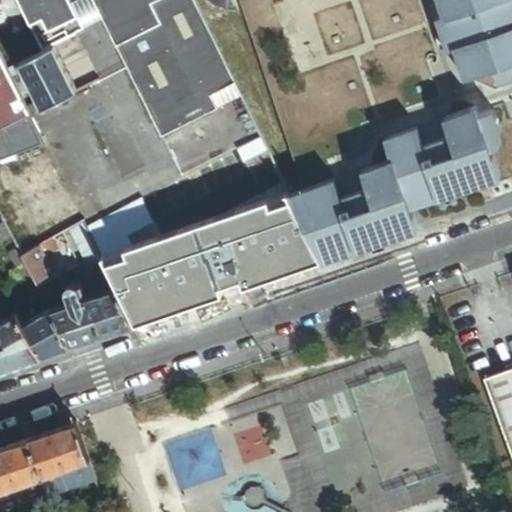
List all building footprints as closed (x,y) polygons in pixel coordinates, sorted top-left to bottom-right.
[(18,0),(43,50),(53,45),(85,29),(71,1),(70,0),(18,0)] [(73,0),(71,1),(85,29),(92,26),(107,18),(108,2),(105,0),(73,0)] [(105,0),(108,2),(107,18),(107,21),(110,27),(164,0),(105,0)] [(138,84),(218,45),(195,0),(164,0),(110,27),(138,84)] [(511,0),(439,0),(443,10),(436,13),(447,43),(454,41),(464,70),(493,61),(498,75),(511,70),(511,0)] [(57,51),(53,45),(43,50),(19,62),(24,71),(40,102),(42,107),(76,90),(68,74),(57,51)] [(213,93),(236,82),(218,45),(138,84),(162,134),(220,106),(213,93)] [(12,77),(7,68),(5,62),(0,53),(0,98),(18,90),(12,77)] [(76,90),(99,78),(87,54),(68,74),(76,90)] [(24,71),(19,62),(7,68),(12,77),(24,71)] [(220,106),(242,95),(236,82),(213,93),(220,106)] [(30,114),(27,109),(18,90),(0,98),(0,120),(2,124),(0,125),(0,155),(43,140),(30,114)] [(40,102),(27,109),(30,114),(42,107),(40,102)] [(478,112),(475,103),(386,133),(393,156),(370,164),(406,230),(417,226),(407,196),(423,191),(427,199),(499,175),(489,145),(498,143),(502,135),(492,107),(478,112)] [(406,230),(370,164),(291,191),(324,257),(406,230)] [(0,237),(17,268),(26,264),(22,256),(2,221),(0,222),(0,237)] [(104,262),(85,224),(71,231),(90,269),(104,262)] [(61,251),(55,239),(22,256),(26,264),(45,298),(54,293),(49,282),(55,278),(45,259),(61,251)] [(47,302),(45,298),(26,264),(17,268),(33,298),(42,305),(47,302)] [(70,344),(134,322),(117,289),(115,284),(80,297),(78,290),(82,289),(79,282),(76,283),(75,282),(74,282),(74,281),(72,280),(71,280),(70,280),(68,280),(67,281),(66,282),(64,283),(63,285),(63,287),(68,301),(49,307),(70,344)] [(42,354),(70,344),(49,307),(49,306),(24,321),(42,354)] [(0,368),(42,354),(24,321),(17,309),(3,317),(0,316),(0,368)] [(511,367),(484,378),(511,456),(511,367)] [(89,461),(76,423),(28,439),(41,478),(58,472),(89,461)] [(41,478),(28,439),(0,448),(0,491),(0,492),(32,480),(41,478)] [(64,489),(95,479),(89,461),(58,472),(64,489)] [(47,495),(64,489),(58,472),(41,478),(47,495)] [(39,499),(47,495),(41,478),(32,480),(39,499)] [(99,491),(95,479),(64,489),(47,495),(51,508),(99,491)]
